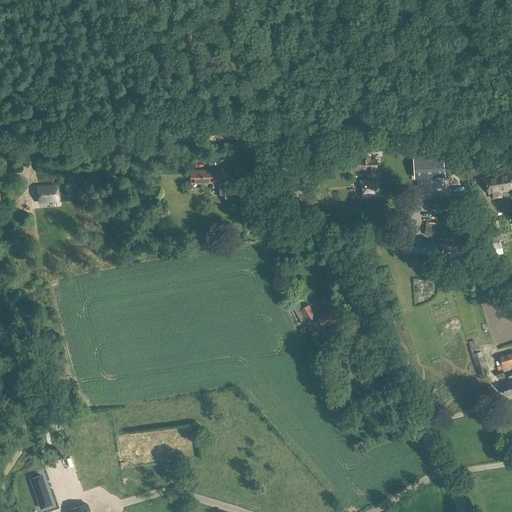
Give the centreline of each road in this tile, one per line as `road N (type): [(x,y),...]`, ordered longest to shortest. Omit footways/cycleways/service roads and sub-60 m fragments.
road 1 (unclassified): [(445,467),(352,281),(293,184),(263,0)]
road 2 (track): [(68,145),(511,119)]
road 3 (track): [(255,135),(106,0)]
road 4 (track): [(3,511),(2,474),(22,430),(0,333)]
road 5 (track): [(68,145),(50,0)]
road 6 (unclassified): [(239,511),(176,491),(102,511)]
